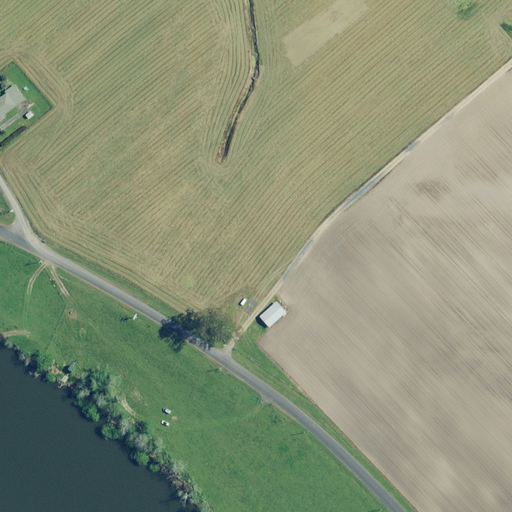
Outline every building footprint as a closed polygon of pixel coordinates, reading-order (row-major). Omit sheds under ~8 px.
[(5,92),(0,95),(0,115),(15,105),(5,92)] [(43,102),(37,106),(41,111),(47,107),(43,102)] [(37,106),(37,105),(32,109),(36,115),(41,111),(37,106)] [(32,111),(25,115),(28,119),(35,114),(32,111)] [(286,312),(276,302),(259,317),(269,327),(286,312)] [(76,369),(70,365),(67,370),(73,373),(76,369)]
